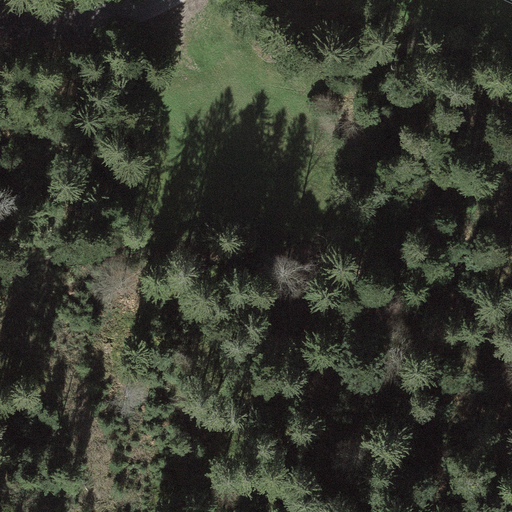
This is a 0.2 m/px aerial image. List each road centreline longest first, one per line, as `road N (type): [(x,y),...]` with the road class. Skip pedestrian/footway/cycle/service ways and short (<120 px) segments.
road 1 (track): [(0,278),(174,253),(258,271),(353,320),(484,511)]
road 2 (track): [(353,320),(454,287),(511,240)]
road 3 (unclassified): [(0,18),(58,25),(161,0)]
